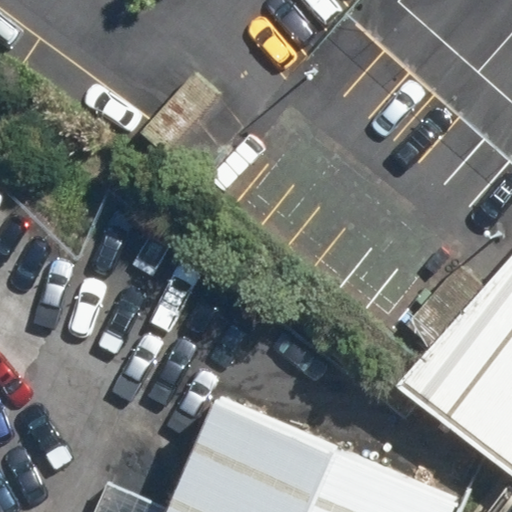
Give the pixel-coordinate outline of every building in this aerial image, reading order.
[(235,117),(192,74),(132,135),(175,177),(235,117)] [(511,257),(404,378),(511,462),(511,257)] [(175,511),(464,511),(466,508),(225,401),(175,511)] [(152,511),(156,506),(106,485),(94,511),(152,511)] [(511,511),(511,502),(502,495),(489,511),(511,511)]
